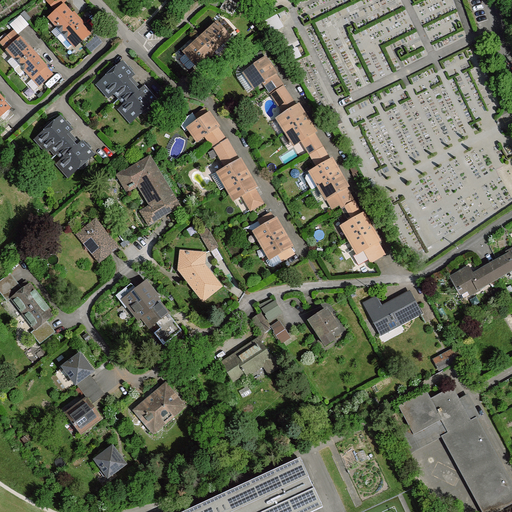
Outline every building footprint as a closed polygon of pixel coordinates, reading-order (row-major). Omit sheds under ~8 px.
[(70,0),(69,0),(48,0),(47,1),(57,12),(70,0)] [(231,0),(225,0),(220,11),(233,18),(240,5),(231,0)] [(64,7),(51,19),(59,28),(63,32),(76,21),(64,7)] [(284,26),(278,14),(266,20),(273,32),(284,26)] [(224,20),(218,25),(229,37),(235,31),(224,20)] [(76,21),(63,32),(76,46),(81,41),(89,35),(76,21)] [(229,37),(218,25),(202,39),(213,51),(229,37)] [(63,32),(59,28),(53,33),(57,38),(70,51),(76,46),(63,32)] [(89,35),(81,41),(86,47),(97,37),(93,31),(89,35)] [(8,51),(21,39),(14,32),(1,43),(8,51)] [(102,42),(97,37),(86,47),(91,52),(102,42)] [(20,65),(33,53),(21,39),(8,51),(13,56),(20,65)] [(197,66),(213,51),(202,39),(186,54),(196,65),(197,66)] [(33,79),(46,67),(33,53),(20,65),(26,71),(33,79)] [(196,65),(186,54),(181,59),(181,61),(188,70),(191,70),(196,65)] [(263,83),(275,75),(269,66),(261,55),(252,61),(256,66),(246,74),(256,88),(263,83)] [(20,76),(26,71),(20,65),(13,56),(6,61),(15,70),(20,76)] [(115,92),(120,99),(137,84),(131,78),(134,76),(123,64),(116,70),(115,69),(112,68),(108,72),(108,75),(109,76),(102,82),(113,94),(115,92)] [(43,83),(53,75),(46,67),(33,79),(40,87),(43,83)] [(204,79),(195,70),(185,79),(194,89),(204,79)] [(271,94),(284,86),(275,75),(263,83),(267,89),(271,94)] [(149,107),(155,101),(145,88),(142,90),(137,84),(120,99),(126,105),(124,107),(135,119),(142,113),(143,114),(146,114),(149,111),(149,108),(149,107)] [(285,115),(298,107),(284,86),(271,94),(285,115)] [(3,101),(0,103),(0,117),(9,109),(10,109),(3,101)] [(287,132),(306,120),(298,107),(285,115),(279,119),(287,132)] [(9,109),(0,117),(0,121),(3,125),(14,115),(9,109)] [(190,129),(198,141),(205,136),(218,128),(205,109),(196,116),(200,121),(190,129)] [(342,123),(335,110),(328,113),(335,127),(342,123)] [(57,155),(58,153),(75,139),(69,133),(72,130),(61,118),(54,124),(54,123),(50,123),(46,126),(46,130),(47,131),(40,137),(51,149),(57,155)] [(301,142),(315,133),(306,120),(287,132),(296,145),(301,142)] [(16,133),(10,125),(7,128),(0,134),(0,137),(5,143),(16,133)] [(227,140),(218,128),(205,136),(210,143),(215,148),(227,140)] [(310,155),(324,147),(315,133),(301,142),(310,155)] [(87,161),(93,155),(83,143),(80,145),(75,139),(58,153),(64,160),(62,161),(73,173),(80,167),(81,168),(84,169),(87,166),(87,162),(87,161)] [(227,161),(237,156),(227,140),(215,148),(221,159),(225,157),(227,161)] [(318,169),(332,161),(324,147),(310,155),(318,169)] [(228,187),(248,175),(237,156),(227,161),(231,167),(220,174),(227,187),(228,187)] [(164,182),(150,159),(125,174),(133,187),(138,184),(153,207),(164,200),(156,187),(164,182)] [(312,173),(320,186),(339,174),(332,161),(318,169),(312,173)] [(320,186),(327,199),(347,188),(339,174),(320,186)] [(242,196),(256,189),(248,175),(228,187),(236,200),(242,196)] [(164,200),(153,207),(147,210),(154,221),(179,206),(164,182),(156,187),(164,200)] [(342,209),(355,201),(347,188),(327,199),(333,210),(340,206),(342,209)] [(264,203),(256,189),(242,196),(251,211),(264,203)] [(350,223),(363,215),(355,201),(342,209),(350,223)] [(263,228),(276,220),(271,212),(258,220),(263,228)] [(351,240),(371,229),(363,215),(350,223),(343,227),(351,240)] [(256,232),(264,245),(283,234),(276,220),(263,228),(256,232)] [(87,245),(100,261),(108,255),(117,247),(96,221),(78,236),(86,245),(87,245)] [(371,229),(351,240),(359,254),(364,251),(379,242),(371,229)] [(218,247),(210,234),(203,238),(211,251),(218,247)] [(271,259),(279,254),(291,247),(283,234),(264,245),(271,259)] [(402,249),(394,236),(390,239),(397,251),(402,249)] [(386,255),(379,242),(364,251),(369,260),(371,264),(375,262),(386,255)] [(279,254),(284,262),(295,255),(291,247),(279,254)] [(369,260),(364,251),(359,254),(354,257),(359,266),(369,260)] [(498,262),(491,266),(498,278),(511,269),(511,251),(507,254),(508,256),(498,262)] [(180,270),(204,300),(220,287),(203,266),(205,255),(188,253),(187,265),(182,269),(180,269),(180,270)] [(284,262),(279,254),(271,259),(267,261),(270,266),(274,267),(284,262)] [(498,278),(491,266),(483,271),(473,276),(469,269),(452,278),(459,290),(466,286),(471,294),(480,289),(480,288),(498,278)] [(18,288),(9,276),(0,282),(0,291),(5,298),(18,288)] [(149,313),(160,304),(145,284),(124,301),(138,319),(141,317),(148,312),(149,313)] [(13,298),(24,314),(41,301),(30,286),(21,292),(13,298)] [(21,292),(18,288),(5,298),(7,301),(13,297),(13,298),(21,292)] [(420,313),(411,294),(384,309),(371,316),(381,335),(420,313)] [(371,316),(384,309),(377,296),(364,303),(371,316)] [(35,329),(47,320),(52,316),(41,301),(24,314),(35,329)] [(282,314),(275,303),(263,310),(270,321),(282,314)] [(160,304),(149,313),(148,312),(141,317),(150,328),(156,323),(161,328),(154,334),(163,345),(182,331),(160,304)] [(327,310),(310,320),(326,345),(334,340),(330,333),(338,328),(327,310)] [(261,332),(262,334),(265,331),(270,328),(261,315),(253,320),(261,332)] [(31,332),(35,337),(48,327),(54,334),(56,332),(47,320),(35,329),(31,332)] [(291,338),(280,322),(272,328),(276,333),(275,333),(282,344),(291,338)] [(54,334),(48,327),(35,337),(40,344),(54,334)] [(258,340),(222,364),(233,381),(245,373),(247,376),(264,365),(270,375),(279,368),(271,356),(270,356),(261,342),(259,340),(258,340)] [(453,351),(436,361),(441,370),(458,361),(453,351)] [(80,355),(64,367),(76,384),(89,375),(93,372),(80,355)] [(105,395),(89,375),(76,384),(90,403),(92,405),(105,395)] [(167,387),(178,399),(184,394),(174,381),(167,387)] [(167,386),(137,410),(155,432),(185,407),(178,399),(167,387),(167,386)] [(482,511),(496,511),(511,504),(511,482),(478,421),(477,417),(471,420),(460,400),(453,387),(431,399),(427,391),(398,407),(410,428),(414,435),(441,420),(448,433),(441,436),(482,511)] [(469,395),(460,400),(471,420),(477,417),(478,421),(482,419),(469,395)] [(81,434),(102,418),(92,405),(90,403),(69,418),(81,434)] [(408,454),(441,436),(448,433),(441,420),(414,435),(410,428),(398,435),(408,454)] [(96,460),(109,477),(125,464),(113,448),(96,460)] [(314,511),(323,508),(300,459),(183,511),(314,511)]
